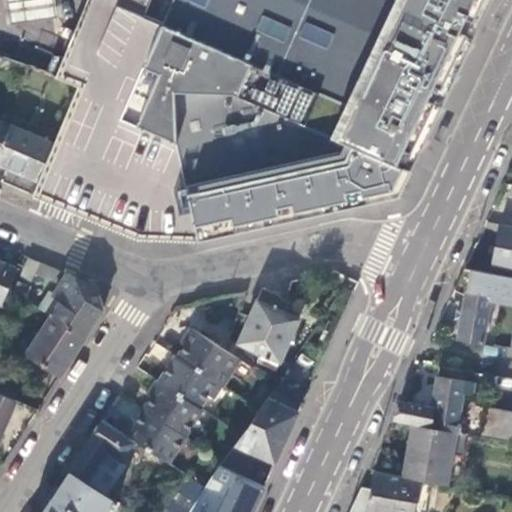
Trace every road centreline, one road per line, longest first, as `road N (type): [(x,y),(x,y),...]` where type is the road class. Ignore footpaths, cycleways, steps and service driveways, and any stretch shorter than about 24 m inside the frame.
road 1 (residential): [(151,276),(3,511)]
road 2 (residential): [(416,268),(365,247),(317,243),(151,276)]
road 3 (primary): [(416,268),(509,68)]
road 4 (residential): [(151,276),(0,217)]
road 5 (primary): [(301,511),(363,380)]
